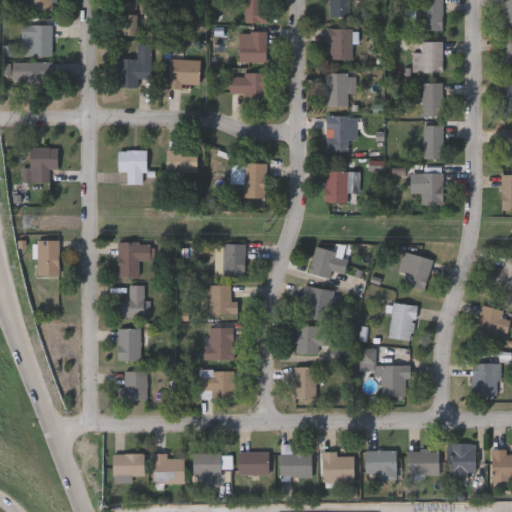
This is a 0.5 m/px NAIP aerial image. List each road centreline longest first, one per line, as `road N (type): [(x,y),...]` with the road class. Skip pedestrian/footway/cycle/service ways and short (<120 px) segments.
road 1 (residential): [(265,421),(265,335),(292,192),(294,0)]
road 2 (residential): [(88,421),(511,416)]
road 3 (residential): [(474,0),(469,226),(446,313),(432,418)]
road 4 (residential): [(88,421),(92,0)]
road 5 (residential): [(0,121),(201,123),(293,137)]
road 6 (secondary): [(82,511),(0,265)]
